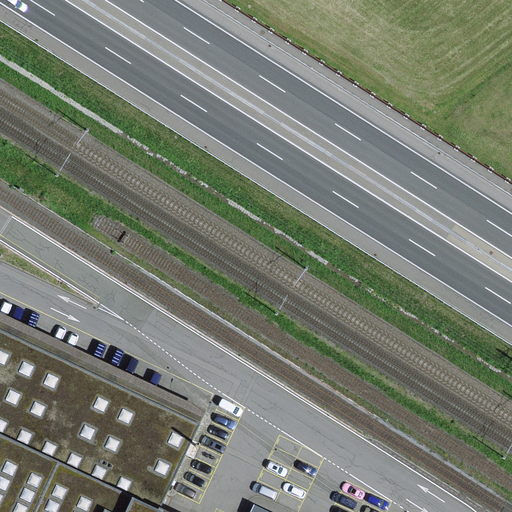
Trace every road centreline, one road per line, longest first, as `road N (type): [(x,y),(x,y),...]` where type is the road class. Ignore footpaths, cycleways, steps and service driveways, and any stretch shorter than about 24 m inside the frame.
road 1 (motorway): [(30,0),(511,305)]
road 2 (motorway): [(511,239),(136,0)]
